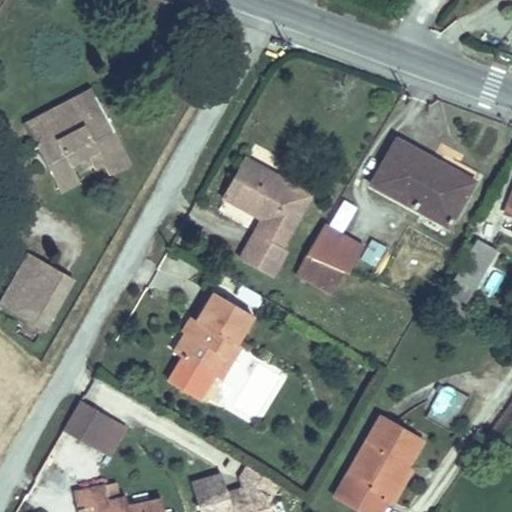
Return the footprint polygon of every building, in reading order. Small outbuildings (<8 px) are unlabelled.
[(24,123),(34,141),(43,136),(38,126),(64,112),(68,120),(99,104),(91,88),(24,123)] [(43,136),(34,141),(45,163),(63,154),(69,163),(70,163),(86,154),(92,166),(101,162),(107,173),(129,162),(99,104),(68,120),(64,112),(38,126),(43,136)] [(440,162),(396,139),(371,184),(449,226),(473,185),(438,166),(440,162)] [(63,154),(45,163),(57,186),(77,176),(70,163),(69,163),(63,154)] [(254,164),(245,159),(224,196),(233,202),(254,164)] [(475,181),(440,162),(438,166),(473,185),(475,181)] [(274,175),(254,164),(233,202),(262,218),(270,222),(262,237),(254,233),(239,258),(271,276),(286,250),(280,247),(309,195),(274,175)] [(270,222),(262,218),(254,233),(262,237),(270,222)] [(363,246),(324,223),(306,254),(311,257),(343,271),(348,273),(363,246)] [(496,249),(477,238),(446,293),(465,304),(496,249)] [(41,260),(28,253),(0,302),(0,305),(11,312),(41,260)] [(311,257),(306,254),(296,275),(301,277),(311,257)] [(311,257),(301,277),(331,294),(343,271),(311,257)] [(42,330),(73,278),(41,260),(11,312),(42,330)] [(262,298),(241,285),(235,295),(257,307),(262,298)] [(186,331),(185,332),(174,351),(211,373),(221,354),(224,355),(233,342),(235,344),(236,343),(252,315),(213,291),(196,320),(196,321),(199,323),(192,335),(186,331)] [(186,331),(192,335),(199,323),(196,321),(196,320),(190,316),(182,331),(185,332),(186,331)] [(221,354),(211,373),(221,379),(241,346),(236,343),(235,344),(233,342),(224,355),(221,354)] [(454,427),(467,395),(440,385),(427,417),(454,427)] [(124,427),(79,401),(63,429),(108,455),(124,427)] [(405,467),(406,466),(422,438),(382,415),(334,498),(359,511),(379,511),(387,499),(388,498),(382,495),(397,469),(396,468),(399,463),(405,467)] [(405,467),(399,463),(396,468),(397,469),(382,495),(388,498),(387,499),(393,502),(412,469),(406,466),(405,467)] [(272,511),(269,500),(279,484),(247,465),(239,479),(241,486),(242,491),(228,496),(227,491),(221,473),(191,482),(200,511),(272,511)] [(117,483),(74,492),(77,508),(91,505),(92,511),(164,511),(162,499),(128,506),(125,497),(108,501),(107,497),(119,495),(117,483)] [(227,491),(228,496),(242,491),(241,486),(227,491)]
